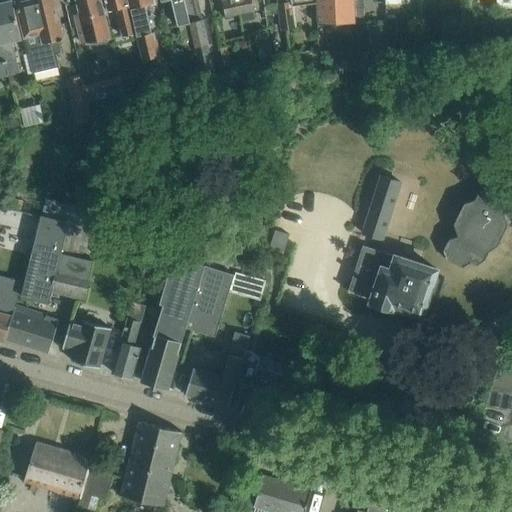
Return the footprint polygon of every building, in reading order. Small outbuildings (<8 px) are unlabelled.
[(22,37),(17,20),(12,0),(0,3),(0,40),(5,62),(6,61),(8,74),(20,72),(18,58),(13,39),(22,37)] [(64,38),(57,10),(54,0),(19,0),(20,0),(17,1),(34,73),(59,67),(56,53),(61,52),(58,40),(63,39),(63,38),(64,38)] [(109,37),(100,0),(77,0),(78,5),(81,16),(76,18),(82,44),(109,37)] [(137,37),(127,0),(105,0),(108,10),(115,8),(122,35),(131,33),(132,38),(137,37)] [(151,31),(145,4),(153,2),(152,0),(127,0),(137,37),(142,59),(160,55),(154,30),(151,31)] [(191,35),(183,0),(171,0),(177,25),(180,37),(191,35)] [(201,18),(197,0),(183,0),(191,35),(201,74),(214,71),(208,44),(212,43),(206,17),(201,18)] [(239,12),(236,0),(221,0),(224,15),(239,12)] [(254,9),(252,0),(236,0),(239,12),(241,22),(255,19),(253,9),(254,9)] [(291,1),(290,0),(277,0),(282,28),(295,26),(291,1)] [(316,0),(317,23),(355,22),(353,0),(316,0)] [(355,0),(356,19),(364,19),(363,0),(355,0)] [(385,4),(385,18),(401,18),(401,4),(385,4)] [(371,22),(370,52),(384,53),(385,23),(371,22)] [(267,30),(255,33),(261,55),(273,52),(267,30)] [(511,48),(496,48),(495,59),(511,59),(511,48)] [(142,74),(120,79),(124,92),(145,87),(142,74)] [(72,107),(88,103),(88,102),(82,77),(66,81),(72,107)] [(100,98),(98,89),(86,92),(88,101),(100,98)] [(16,114),(1,117),(5,132),(19,128),(16,114)] [(381,176),(363,233),(373,236),(382,239),(388,220),(401,182),(381,176)] [(450,238),(444,249),(447,259),(462,267),(471,261),(477,264),(484,259),(489,250),(498,245),(508,224),(504,212),(506,199),(485,189),(478,192),(475,199),(465,202),(454,224),(458,235),(450,238)] [(10,197),(8,207),(23,211),(26,201),(10,197)] [(50,201),(46,217),(68,222),(91,228),(95,212),(87,210),(86,214),(65,209),(65,205),(50,201)] [(25,282),(22,295),(48,301),(51,289),(59,258),(68,222),(46,217),(41,216),(25,282)] [(68,222),(59,258),(83,263),(91,228),(68,222)] [(95,237),(92,253),(107,257),(110,241),(95,237)] [(128,245),(124,263),(142,267),(146,249),(128,245)] [(349,288),(348,290),(372,298),(371,301),(393,308),(394,305),(422,314),(424,308),(433,311),(444,278),(435,275),(437,269),(370,247),(363,245),(356,268),(349,288)] [(182,341),(186,327),(205,265),(174,255),(160,302),(164,303),(154,335),(156,335),(142,380),(167,388),(169,383),(175,366),(182,342),(182,341)] [(59,258),(51,289),(84,297),(92,266),(83,263),(59,258)] [(234,274),(205,265),(186,327),(214,336),(234,274)] [(260,297),(266,281),(236,272),(235,275),(234,275),(230,288),(260,297)] [(0,338),(5,340),(5,339),(13,317),(12,317),(17,293),(22,295),(25,282),(0,276),(0,338)] [(134,344),(141,321),(142,321),(146,304),(132,300),(112,371),(133,377),(142,346),(134,344)] [(13,317),(5,339),(49,352),(59,318),(17,305),(13,317)] [(72,360),(99,368),(111,327),(83,319),(83,322),(71,318),(63,347),(74,350),(72,360)] [(229,407),(239,373),(244,355),(245,352),(250,335),(235,331),(222,376),(193,367),(186,394),(229,407)] [(250,335),(245,352),(252,353),(257,337),(250,335)] [(278,400),(286,376),(269,370),(261,395),(249,391),(257,366),(250,357),(244,355),(239,373),(229,407),(241,411),(241,412),(272,422),(279,400),(278,400)] [(511,372),(495,374),(486,406),(511,410),(511,372)] [(163,505),(177,450),(182,431),(140,420),(121,495),(163,505)] [(81,491),(88,467),(91,459),(36,442),(30,461),(24,481),(31,483),(30,489),(35,490),(36,484),(79,497),(81,491)] [(114,474),(88,467),(81,491),(106,499),(114,474)] [(305,511),(312,489),(263,474),(257,494),(254,506),(274,511),(305,511)] [(426,511),(429,501),(398,493),(393,511),(392,511),(426,511)] [(386,511),(389,506),(386,506),(387,503),(374,499),(374,502),(371,501),(370,505),(363,502),(361,510),(359,510),(358,511),(386,511)] [(466,511),(431,502),(428,511),(466,511)]
